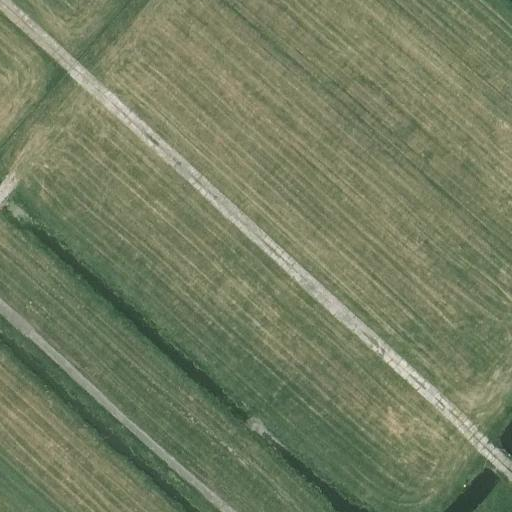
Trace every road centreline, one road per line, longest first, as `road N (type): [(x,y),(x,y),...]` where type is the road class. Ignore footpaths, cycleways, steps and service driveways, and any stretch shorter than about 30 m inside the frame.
road 1 (track): [(511,467),(2,0)]
road 2 (track): [(226,511),(0,306)]
road 3 (track): [(195,486),(264,413),(390,356)]
